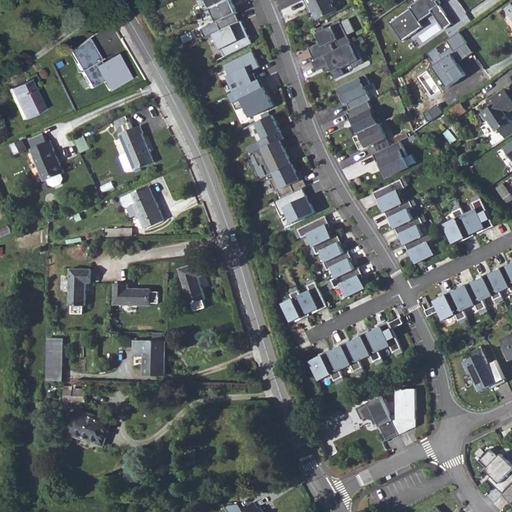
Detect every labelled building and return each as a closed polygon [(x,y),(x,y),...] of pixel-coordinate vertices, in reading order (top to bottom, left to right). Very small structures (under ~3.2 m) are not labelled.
[(231,0),(226,0),(210,8),(221,30),(240,21),(236,13),(237,13),(231,0)] [(304,0),(310,12),(314,11),(318,20),(337,10),(332,0),(304,0)] [(422,0),(390,24),(402,42),(424,28),(420,23),(434,13),(445,30),(452,24),(441,6),(444,4),(441,0),(422,0)] [(221,30),(215,33),(226,56),(253,43),(249,34),(246,36),(243,30),(246,29),(242,20),(240,21),(221,30)] [(323,26),(315,29),(321,43),(310,48),(316,60),(351,43),(340,20),(331,25),(332,26),(325,29),(323,26)] [(450,86),(469,74),(461,62),(474,53),(461,34),(429,55),(450,86)] [(131,80),(117,54),(103,62),(89,39),(69,52),(91,88),(103,82),(108,92),(131,80)] [(351,43),(316,60),(312,62),(316,70),(327,65),(334,78),(344,73),(341,68),(351,63),(353,67),(364,61),(354,41),(351,43)] [(253,51),(224,65),(236,91),(258,80),(254,72),(251,74),(250,71),(260,66),(253,51)] [(366,74),(336,89),(344,104),(347,102),(350,109),(368,101),(371,100),(364,86),(370,84),(366,74)] [(258,80),(236,91),(230,94),(237,109),(245,105),(251,117),(274,106),(261,79),(258,80)] [(9,88),(23,119),(42,110),(28,80),(9,88)] [(511,112),(511,111),(511,110),(511,96),(505,87),(488,99),(493,105),(481,113),(486,122),(488,120),(496,132),(500,130),(506,139),(511,134),(511,112)] [(359,133),(380,123),(368,101),(350,109),(348,110),(359,133)] [(461,101),(451,107),(456,116),(467,109),(461,101)] [(273,115),(256,123),(264,139),(259,141),(263,149),(281,140),(284,138),(273,115)] [(120,133),(133,128),(131,122),(118,127),(120,133)] [(380,123),(359,133),(366,148),(374,144),(378,152),(390,146),(380,123)] [(120,133),(128,153),(134,167),(135,170),(155,162),(143,133),(144,133),(141,125),(133,128),(120,133)] [(31,148),(46,141),(43,133),(27,140),(31,148)] [(21,140),(12,144),(15,153),(24,149),(21,140)] [(31,148),(45,181),(48,179),(62,174),(64,172),(50,140),(46,141),(31,148)] [(281,140),(263,149),(254,153),(260,166),(263,165),(268,175),(275,172),(293,163),(281,140)] [(378,152),(373,154),(380,168),(383,167),(387,177),(409,166),(405,157),(407,156),(400,141),(390,146),(378,152)] [(128,170),(134,167),(128,153),(122,155),(128,170)] [(293,163),(275,172),(277,177),(271,180),(276,190),(278,189),(282,197),(305,186),(307,185),(300,171),(297,173),(293,163)] [(54,186),(61,183),(64,178),(62,174),(48,179),(49,184),(54,186)] [(405,177),(374,192),(379,202),(380,202),(385,211),(404,201),(399,190),(405,187),(405,186),(408,185),(405,177)] [(165,219),(149,185),(131,193),(123,197),(122,199),(125,205),(127,206),(135,203),(146,227),(165,219)] [(317,211),(305,186),(282,197),(277,200),(283,214),(288,212),(294,223),(317,211)] [(465,214),(475,233),(484,228),(485,230),(495,224),(480,194),(472,198),(474,201),(473,202),(476,208),(465,214)] [(404,201),(385,211),(389,220),(391,219),(395,227),(414,218),(409,209),(414,207),(413,206),(417,204),(413,197),(404,201)] [(445,224),(455,243),(465,238),(466,240),(476,234),(475,233),(465,214),(460,204),(453,208),(454,211),(454,212),(457,218),(445,224)] [(414,218),(395,227),(400,236),(401,235),(405,243),(424,234),(419,225),(424,223),(424,222),(427,221),(423,213),(414,218)] [(325,215),(294,231),(298,238),(301,237),(302,238),(308,234),(314,245),(333,236),(329,227),(330,226),(325,215)] [(118,236),(129,236),(133,236),(133,228),(118,228),(118,236)] [(424,234),(405,243),(410,254),(412,253),(417,263),(436,253),(430,241),(437,238),(436,238),(440,236),(436,228),(424,234)] [(333,236),(314,245),(309,248),(312,254),(316,253),(317,254),(321,252),(326,260),(344,252),(340,243),(342,242),(338,234),(333,236)] [(344,252),(326,260),(320,263),(323,270),(327,269),(327,270),(332,267),(336,276),(354,268),(350,259),(352,258),(348,250),(344,252)] [(200,262),(179,269),(190,304),(193,303),(195,311),(206,307),(204,300),(206,299),(199,277),(204,276),(200,262)] [(500,270),(491,274),(500,292),(509,287),(511,292),(511,272),(509,265),(508,263),(499,268),(500,270)] [(354,268),(336,276),(327,281),(330,289),(334,287),(335,288),(341,285),(347,296),(366,286),(361,277),(363,276),(358,266),(354,268)] [(92,269),(71,269),(70,305),(72,305),(72,313),(84,314),(84,305),(86,305),(87,283),(92,283),(92,269)] [(482,278),(474,282),(483,300),(492,296),(495,300),(497,304),(504,300),(500,292),(491,274),(491,272),(482,276),(482,278)] [(309,289),(299,294),(308,312),(316,308),(317,310),(327,305),(313,277),(306,280),(308,284),(307,285),(309,289)] [(464,287),(455,291),(464,310),(475,305),(478,312),(479,311),(481,315),(489,311),(483,300),(474,282),(473,280),(463,285),(464,287)] [(129,284),(115,284),(115,305),(152,305),(152,303),(160,303),(160,291),(152,292),(152,289),(129,289),(129,284)] [(281,303),(290,321),(299,317),(300,318),(309,314),(308,312),(299,294),(296,286),(289,289),(290,293),(289,293),(291,298),(281,303)] [(434,301),(436,305),(439,311),(444,320),(456,315),(459,321),(460,321),(461,324),(469,320),(464,310),(455,291),(454,290),(444,295),(445,296),(434,301)] [(436,305),(425,310),(428,316),(439,311),(436,305)] [(379,328),(370,332),(379,351),(390,346),(393,352),(394,352),(396,356),(404,352),(389,321),(379,326),(379,328)] [(360,337),(350,342),(359,361),(371,355),(374,362),(374,361),(376,365),(384,361),(379,351),(370,332),(369,330),(359,335),(360,337)] [(64,331),(47,331),(46,381),(63,381),(64,331)] [(144,375),(166,375),(166,340),(163,341),(163,333),(153,333),(153,340),(134,340),(134,356),(144,356),(144,375)] [(511,334),(501,340),(505,347),(502,348),(508,361),(511,358),(511,334)] [(340,347),(331,351),(340,370),(351,365),(354,371),(355,371),(357,375),(364,371),(359,361),(350,342),(349,340),(339,345),(340,347)] [(492,389),(507,381),(496,360),(489,363),(481,348),(472,352),(475,357),(464,362),(470,373),(473,372),(477,382),(474,384),(478,392),(490,386),(492,389)] [(321,356),(311,361),(320,379),(331,374),(334,381),(335,380),(337,384),(345,380),(340,370),(331,351),(330,349),(320,354),(321,356)] [(65,404),(86,404),(86,389),(74,388),(73,386),(65,386),(65,404)] [(391,416),(400,434),(408,430),(407,429),(413,426),(413,423),(417,423),(416,389),(397,389),(397,413),(391,416)] [(357,408),(362,420),(366,418),(373,420),(375,425),(379,423),(387,440),(400,434),(391,416),(381,396),(357,408)] [(69,433),(103,445),(111,421),(78,409),(69,433)] [(353,412),(330,421),(333,430),(356,421),(353,412)] [(511,427),(511,426),(502,430),(505,436),(511,432),(511,427)] [(499,456),(491,448),(479,460),(487,468),(486,469),(492,475),(488,479),(503,493),(511,483),(511,471),(511,470),(511,463),(501,453),(499,456)] [(511,483),(503,493),(502,494),(511,503),(511,501),(511,483)] [(264,511),(262,508),(260,510),(253,502),(238,511),(264,511)]
